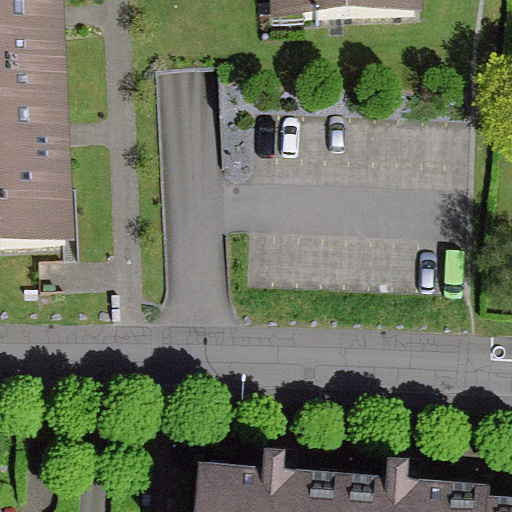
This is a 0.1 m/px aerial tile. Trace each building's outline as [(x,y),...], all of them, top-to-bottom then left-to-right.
[(0,0),(0,80),(52,78),(49,4),(39,5),(38,0),(0,0)] [(293,0),(295,22),(408,17),(407,0),(293,0)] [(54,126),(52,78),(0,80),(0,250),(59,248),(56,172),(46,173),(45,151),(55,150),(54,126)] [(336,511),(338,490),(277,485),(278,468),(260,467),(259,484),(193,479),(190,511),(336,511)] [(338,490),(336,511),(482,511),(483,511),(484,501),(401,495),(403,478),(384,476),(383,493),(338,490)]
